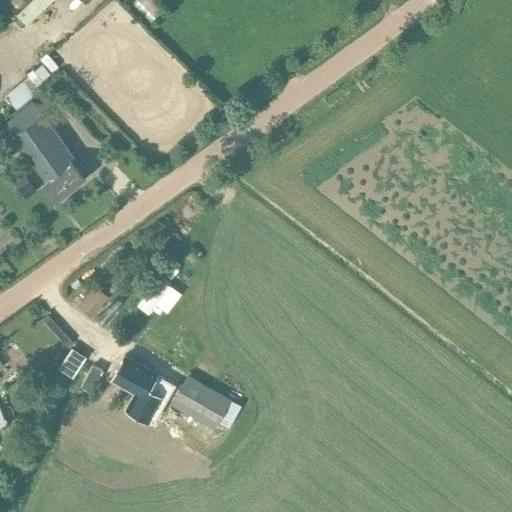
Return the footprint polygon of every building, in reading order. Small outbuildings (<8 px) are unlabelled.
[(32,0),(26,6),(17,13),(27,25),(36,17),(55,0),(32,0)] [(16,14),(12,18),(21,27),(25,23),(16,14)] [(40,89),(28,76),(5,95),(16,109),(40,89)] [(75,158),(62,142),(39,113),(39,114),(30,103),(3,125),(45,180),(45,181),(59,199),(85,178),(71,160),(75,158)] [(76,278),(70,285),(76,290),(82,284),(76,278)] [(96,287),(93,290),(80,305),(92,317),(109,299),(96,287)] [(72,347),(58,367),(73,377),(87,357),(72,347)] [(111,378),(129,388),(143,396),(156,373),(125,355),(111,378)] [(183,416),(212,433),(231,401),(188,376),(173,403),(186,411),(183,416)] [(146,448),(139,464),(182,485),(190,470),(146,448)]
